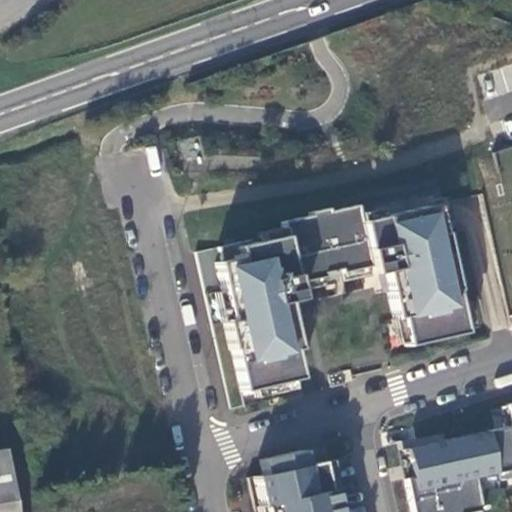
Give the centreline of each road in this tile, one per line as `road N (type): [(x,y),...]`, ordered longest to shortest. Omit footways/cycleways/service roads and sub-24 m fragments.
road 1 (primary): [(333,0),(0,119)]
road 2 (residential): [(201,455),(144,213),(115,153)]
road 3 (residential): [(355,406),(511,358)]
road 4 (residential): [(201,455),(355,406)]
